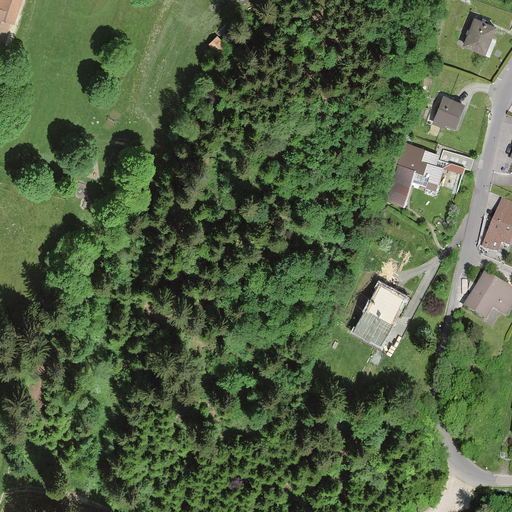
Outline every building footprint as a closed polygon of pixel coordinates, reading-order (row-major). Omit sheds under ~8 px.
[(24,0),(0,0),(0,48),(7,51),(24,0)] [(475,20),(464,47),(488,57),(499,29),(475,20)] [(226,47),(217,37),(209,45),(218,55),(226,47)] [(445,97),(434,125),(445,130),(447,127),(457,131),(468,107),(445,97)] [(386,202),(405,208),(414,183),(427,188),(429,183),(447,189),(458,193),(466,170),(472,172),(476,161),(443,150),(441,157),(407,145),(386,202)] [(511,206),(504,202),(482,251),(506,261),(511,247),(511,206)] [(511,314),(511,292),(486,277),(465,310),(488,324),(496,312),(509,320),(511,314)] [(381,284),(355,334),(382,348),(408,298),(381,284)]
